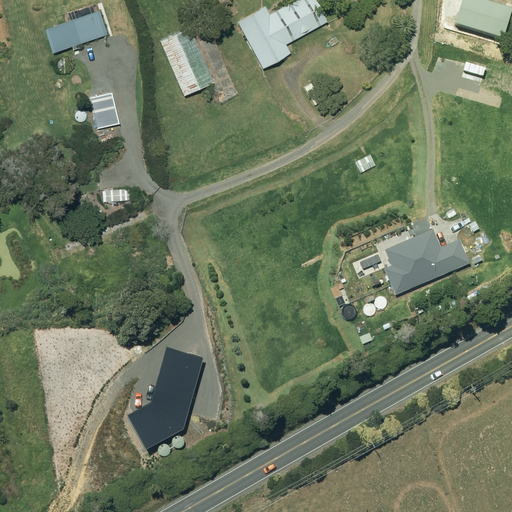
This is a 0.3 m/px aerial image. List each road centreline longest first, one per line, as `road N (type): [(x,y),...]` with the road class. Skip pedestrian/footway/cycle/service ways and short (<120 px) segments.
road 1 (primary): [(169,511),(511,312)]
road 2 (residential): [(316,137),(398,55),(408,0)]
